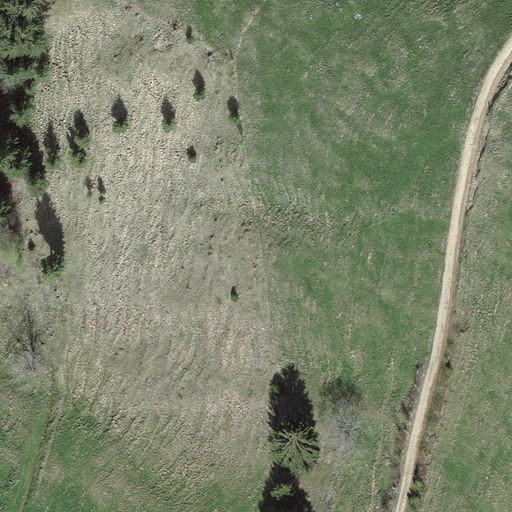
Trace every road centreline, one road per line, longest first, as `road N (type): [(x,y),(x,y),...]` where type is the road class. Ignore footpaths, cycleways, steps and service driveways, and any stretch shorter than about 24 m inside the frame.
road 1 (track): [(511,61),(469,139),(396,511)]
road 2 (track): [(14,511),(56,348)]
